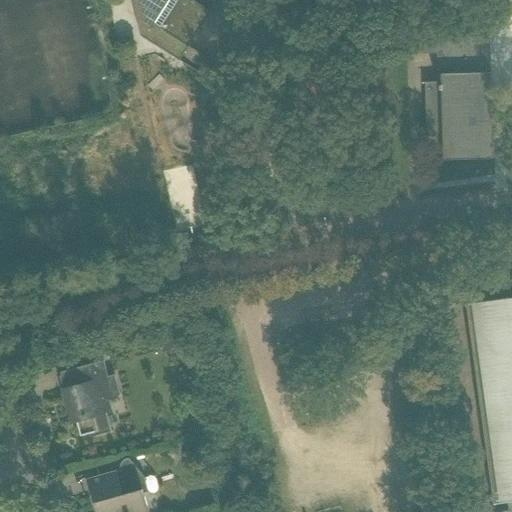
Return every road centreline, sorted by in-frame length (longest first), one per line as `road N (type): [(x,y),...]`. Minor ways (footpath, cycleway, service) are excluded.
road 1 (unclassified): [(340,235),(511,207)]
road 2 (residential): [(37,511),(0,387)]
